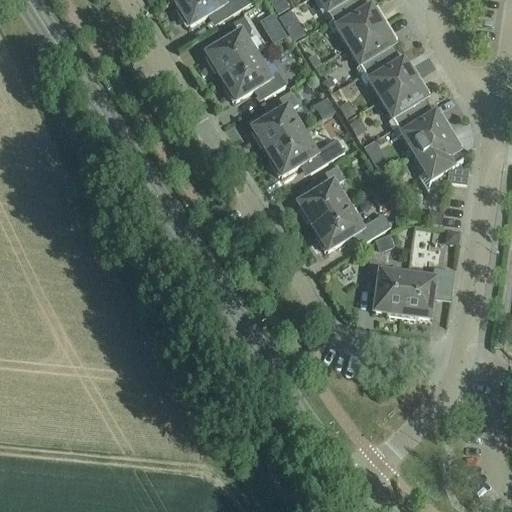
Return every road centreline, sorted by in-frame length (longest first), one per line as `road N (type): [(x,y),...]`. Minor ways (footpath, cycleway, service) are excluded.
road 1 (tertiary): [(354,488),(21,0)]
road 2 (residential): [(461,364),(344,346),(323,326),(127,0)]
road 3 (residential): [(461,364),(492,127)]
road 4 (track): [(0,453),(210,473)]
road 5 (residential): [(354,488),(455,382),(461,364)]
